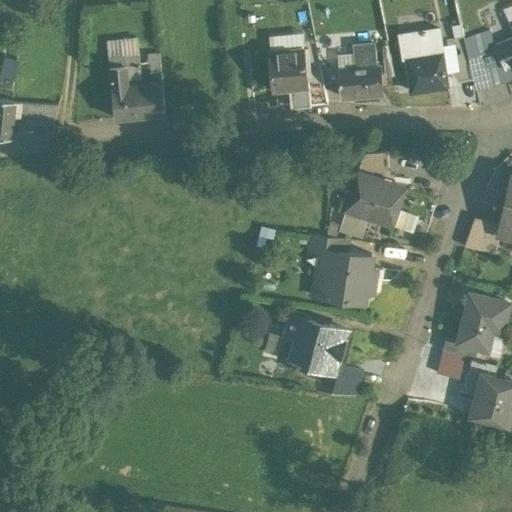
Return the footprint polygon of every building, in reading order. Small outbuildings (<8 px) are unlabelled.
[(405,54),(442,49),(441,46),(438,25),(396,31),(400,55),(405,54)] [(483,31),(464,37),(469,59),(476,93),(496,88),(511,82),(511,66),(505,70),(493,44),(489,28),(483,31)] [(511,35),(493,44),(505,70),(511,66),(511,35)] [(242,42),(243,53),(259,52),(258,40),(242,42)] [(375,41),(353,43),(355,67),(339,69),(340,83),(342,98),(359,96),(358,90),(382,88),(380,65),(377,65),(375,41)] [(453,44),(441,46),(442,49),(445,72),(457,71),(453,44)] [(323,85),(340,83),(339,69),(337,45),(316,47),(323,85)] [(304,47),(268,50),(272,90),(308,87),(304,47)] [(442,49),(405,54),(410,91),(447,86),(445,72),(442,49)] [(151,84),(162,83),(159,52),(148,53),(151,84)] [(109,56),(110,66),(126,64),(139,63),(138,53),(109,56)] [(97,80),(112,78),(110,66),(109,56),(94,58),(97,80)] [(0,71),(0,86),(11,89),(17,59),(3,57),(0,71)] [(129,86),(142,85),(139,63),(126,64),(129,86)] [(113,87),(129,86),(126,64),(110,66),(112,78),(113,87)] [(129,86),(113,87),(115,120),(165,115),(162,83),(151,84),(142,85),(129,86)] [(0,138),(12,139),(16,101),(0,97),(0,138)] [(19,125),(53,128),(58,107),(22,102),(19,125)] [(362,155),(358,171),(383,180),(387,170),(385,154),(362,155)] [(383,180),(358,171),(345,210),(392,226),(405,187),(383,180)] [(511,177),(503,210),(505,211),(500,229),(499,238),(511,241),(511,177)] [(500,229),(473,223),(463,250),(494,257),(499,238),(500,229)] [(347,239),(313,233),(311,250),(322,251),(322,249),(345,252),(347,239)] [(345,252),(322,249),(322,251),(319,270),(327,282),(325,298),(363,304),(364,292),(371,293),(374,270),(369,270),(371,257),(345,252)] [(509,305),(469,295),(457,344),(457,345),(477,350),(487,352),(495,323),(504,325),(509,305)] [(329,326),(308,320),(308,322),(290,317),(285,336),(287,341),(283,357),(315,367),(317,367),(317,365),(337,371),(339,365),(349,330),(329,325),(329,326)] [(477,350),(457,345),(457,344),(445,340),(442,353),(474,361),(477,350)] [(361,372),(339,365),(337,371),(317,365),(317,367),(315,367),(312,378),(321,381),(318,392),(354,397),(361,372)] [(511,414),(511,383),(480,375),(469,419),(508,429),(511,414)]
